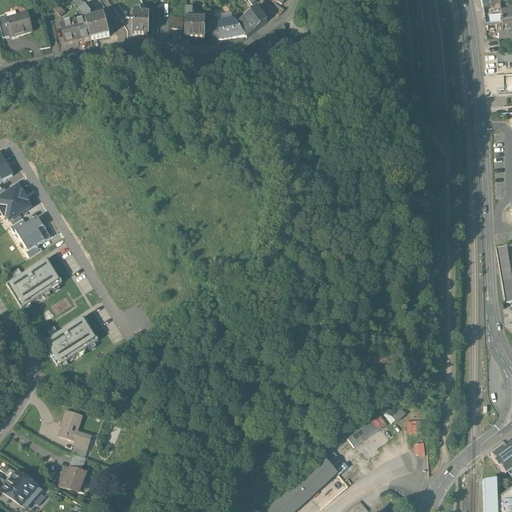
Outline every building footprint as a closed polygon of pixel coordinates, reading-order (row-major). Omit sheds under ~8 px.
[(480,0),(483,10),(499,2),(504,0),(480,0)] [(118,2),(113,5),(121,17),(126,14),(118,2)] [(192,2),(185,2),(184,31),(204,32),(204,26),(205,13),(205,9),(192,8),(192,2)] [(267,16),(256,2),(243,12),(253,26),(267,16)] [(499,2),(483,10),(483,15),(501,9),(499,2)] [(86,17),(90,36),(109,31),(103,11),(90,15),(90,11),(84,3),(79,7),(79,8),(85,15),(86,17)] [(53,7),(60,15),(65,11),(58,4),(53,7)] [(145,6),(132,6),(132,28),(148,29),(149,10),(147,10),(145,6)] [(172,11),(171,23),(182,23),(183,11),(172,11)] [(233,13),(217,14),(218,32),(245,29),(246,31),(253,26),(243,12),(236,17),(233,13)] [(6,18),(5,19),(10,36),(32,30),(27,13),(6,18)] [(511,13),(501,14),(502,24),(506,24),(511,24),(511,23),(511,13)] [(501,14),(483,16),(485,26),(502,24),(501,14)] [(5,19),(6,18),(5,15),(0,16),(0,27),(3,38),(10,36),(5,19)] [(86,17),(60,24),(64,41),(90,36),(86,17)] [(506,33),(486,35),(486,41),(494,40),(511,38),(511,27),(511,24),(506,24),(506,33)] [(280,43),(274,28),(266,32),(266,35),(264,36),(264,34),(260,35),(260,38),(263,45),(265,49),(280,43)] [(494,40),(486,41),(488,55),(495,55),(494,40)] [(511,54),(497,55),(498,63),(511,61),(511,54)] [(511,74),(496,75),(496,96),(511,94),(511,74)] [(511,94),(496,96),(486,96),(489,107),(502,106),(502,101),(511,100),(511,94)] [(6,167),(0,170),(0,184),(12,177),(6,166),(6,167)] [(21,194),(17,188),(7,194),(0,198),(0,206),(0,207),(0,206),(0,210),(4,216),(6,215),(9,221),(19,215),(30,209),(26,203),(28,201),(22,193),(21,194)] [(23,220),(19,215),(9,221),(12,226),(23,220)] [(15,232),(27,251),(28,252),(39,245),(50,238),(37,218),(26,225),(15,232)] [(23,220),(12,226),(10,227),(14,233),(15,232),(26,225),(23,220)] [(28,252),(27,251),(25,252),(29,258),(42,250),(39,245),(28,252)] [(511,302),(511,277),(507,246),(504,246),(504,247),(496,248),(505,303),(511,302)] [(23,274),(6,285),(21,308),(62,283),(47,259),(30,270),(31,272),(24,276),(23,274)] [(59,332),(42,343),(57,367),(98,341),(83,318),(66,328),(68,330),(60,334),(59,332)] [(401,409),(392,417),(396,422),(405,415),(401,409)] [(82,417),(66,412),(62,424),(66,426),(64,430),(62,429),(59,438),(75,443),(84,446),(87,437),(77,434),(82,417)] [(377,419),(347,434),(352,444),(382,430),(377,419)] [(382,442),(389,439),(386,431),(379,434),(382,442)] [(511,511),(511,442),(491,458),(506,477),(507,476),(511,482),(511,491),(501,500),(499,500),(499,483),(484,484),(485,511),(511,511)] [(84,446),(75,443),(71,455),(75,456),(85,460),(88,448),(84,446)] [(85,460),(75,456),(71,469),(81,472),(83,466),(84,466),(86,460),(85,460)] [(323,456),(256,511),(289,511),(337,472),(323,456)] [(81,472),(71,469),(66,483),(63,482),(59,491),(78,498),(86,474),(81,472)] [(30,511),(43,495),(17,475),(2,495),(1,496),(1,497),(21,511),(30,511)]
